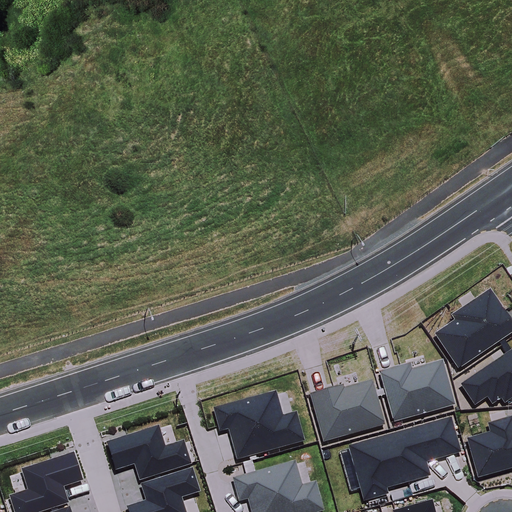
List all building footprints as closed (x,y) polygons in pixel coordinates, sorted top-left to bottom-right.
[(453,323),(431,338),(454,372),(511,333),(511,328),(488,293),(449,318),(453,323)] [(511,349),(458,388),(472,409),(484,401),(489,408),(498,401),(502,407),(511,400),(511,349)] [(439,364),(409,373),(407,366),(376,375),(390,426),(452,409),(439,364)] [(370,384),(342,391),(341,388),(306,397),(319,446),(382,429),(370,384)] [(273,394),(209,412),(216,436),(224,433),(233,464),(302,444),(294,415),(280,419),(273,394)] [(487,436),(464,443),(475,482),(511,470),(511,427),(510,420),(484,427),(487,436)] [(448,421),(345,450),(361,504),(385,497),(383,492),(428,479),(425,465),(458,456),(448,421)] [(155,429),(108,442),(115,466),(136,460),(140,475),(185,462),(180,443),(161,449),(155,429)] [(78,478),(70,454),(23,468),(29,490),(11,495),(16,511),(31,511),(63,502),(58,485),(78,478)] [(292,464),(229,481),(235,506),(245,503),(247,511),(320,511),(313,484),(299,488),(292,464)] [(190,470),(143,484),(148,502),(130,507),(131,511),(181,511),(177,496),(196,490),(190,470)] [(432,511),(431,503),(395,511),(432,511)]
